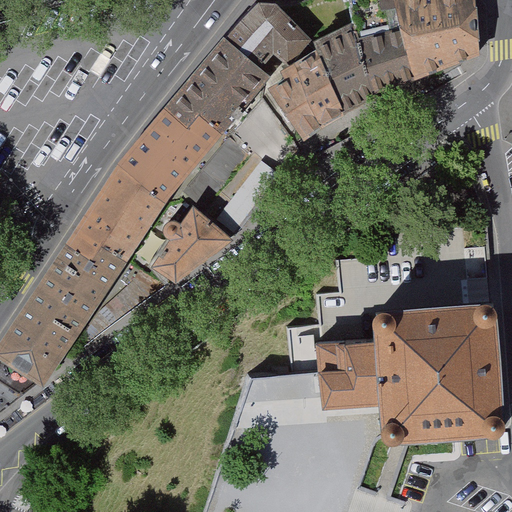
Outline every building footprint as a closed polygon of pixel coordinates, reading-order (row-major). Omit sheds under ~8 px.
[(351,0),(355,26),(361,42),(403,32),(416,80),(475,57),(470,0),(351,0)] [(260,4),(227,41),(272,78),(282,69),(313,38),(280,5),(260,4)] [(347,114),(379,95),(361,42),(355,26),(316,43),(320,52),(347,114)] [(403,32),(361,42),(379,95),(416,80),(403,32)] [(272,78),(227,41),(180,95),(224,136),(272,78)] [(329,125),(347,114),(320,52),(282,69),(288,82),(275,88),(305,141),(329,125)] [(224,136),(180,95),(117,168),(166,206),(224,136)] [(188,194),(240,236),(293,161),(289,152),(297,146),(265,103),(188,194)] [(166,206),(117,168),(65,246),(91,263),(101,247),(127,264),(166,206)] [(197,208),(186,223),(183,220),(180,219),(176,219),(173,221),(170,223),(168,227),(168,231),(169,234),(172,237),(175,239),(156,267),(178,282),(236,240),(197,208)] [(91,263),(65,246),(47,274),(19,314),(0,343),(0,363),(38,388),(43,391),(68,355),(96,312),(127,264),(101,247),(91,263)] [(103,315),(87,338),(91,343),(164,288),(144,274),(139,280),(103,315)] [(387,440),(461,433),(505,429),(495,311),(377,322),(379,347),(319,352),(321,375),(324,411),(385,406),(387,440)] [(0,416),(38,388),(0,363),(0,416)]
